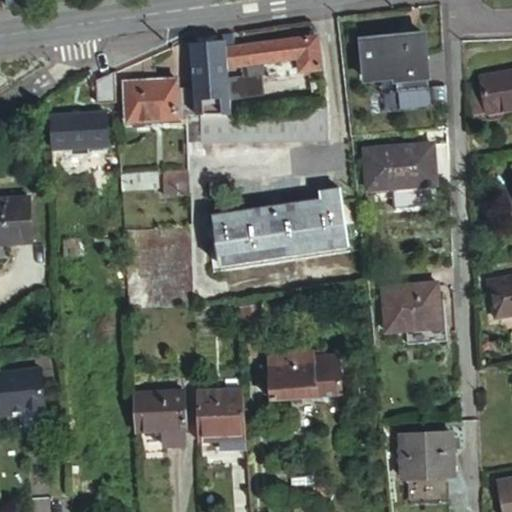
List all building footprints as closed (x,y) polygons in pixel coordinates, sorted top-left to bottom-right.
[(316,36),(227,47),(228,67),(247,66),(248,77),(263,75),(261,63),(297,59),(299,72),(320,69),(316,36)] [(431,89),(425,37),(362,43),(365,82),(395,79),(397,93),(431,89)] [(200,115),(231,113),(228,67),(227,47),(225,41),(190,43),(193,88),(195,115),(200,115)] [(186,116),(195,115),(193,88),(177,89),(176,80),(154,81),(152,55),(114,72),(114,84),(123,83),(126,123),(178,120),(178,115),(186,116)] [(115,103),(114,84),(114,72),(95,81),(96,103),(115,103)] [(511,117),(511,73),(480,79),(489,122),(511,117)] [(302,111),(231,113),(200,115),(201,143),(201,145),(328,142),(326,101),(302,111)] [(106,113),(49,116),(51,151),(109,147),(106,113)] [(201,143),(200,115),(195,115),(186,116),(187,143),(201,143)] [(436,185),(432,146),(365,151),(368,191),(436,185)] [(190,197),(188,172),(162,173),(163,198),(190,197)] [(157,174),(120,176),(121,199),(158,197),(157,174)] [(364,251),(360,223),(345,226),(339,190),(320,193),(321,201),(322,207),(212,222),(216,246),(208,247),(213,275),(364,251)] [(0,244),(31,243),(27,200),(0,201),(0,244)] [(322,207),(321,201),(212,217),(212,222),(322,207)] [(123,232),(128,310),(192,307),(189,230),(123,232)] [(77,256),(76,239),(62,240),(63,257),(77,256)] [(511,314),(511,279),(489,283),(495,317),(511,314)] [(442,342),(438,285),(382,290),(386,332),(406,331),(407,344),(442,342)] [(317,398),(315,362),(267,365),(269,401),(317,398)] [(47,421),(41,368),(0,372),(0,416),(13,415),(12,410),(22,409),(22,414),(24,424),(47,421)] [(240,390),(196,391),(198,442),(219,441),(245,440),(240,390)] [(184,391),(133,393),(135,432),(158,432),(159,446),(181,445),(181,431),(186,430),(184,391)] [(453,477),(452,435),(400,436),(402,479),(453,477)] [(246,452),(245,440),(219,441),(220,453),(246,452)] [(511,511),(511,480),(497,484),(502,511),(511,511)]
